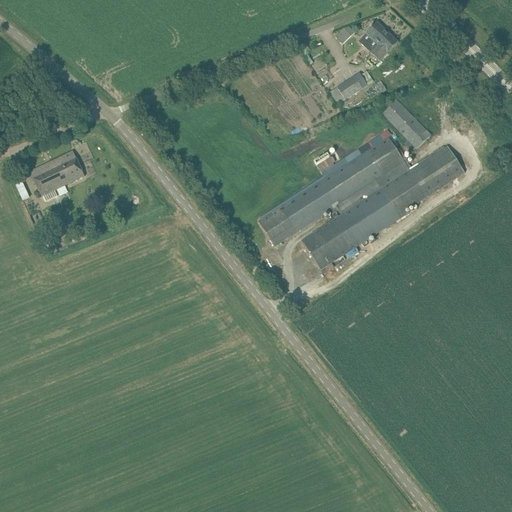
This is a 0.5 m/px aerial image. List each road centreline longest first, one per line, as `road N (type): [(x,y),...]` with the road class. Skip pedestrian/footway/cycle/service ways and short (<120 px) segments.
road 1 (unclassified): [(429,511),(110,114),(0,23)]
road 2 (primary): [(511,90),(419,0)]
